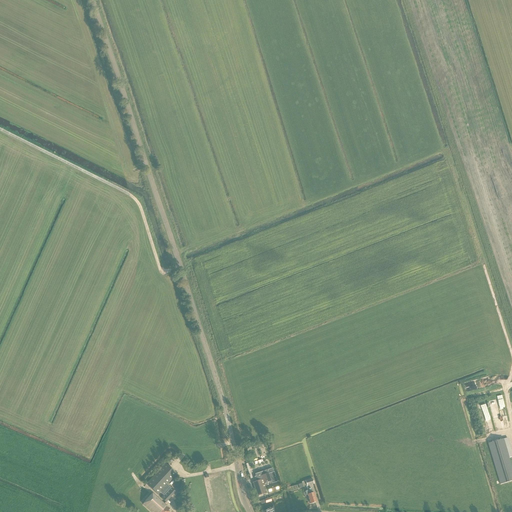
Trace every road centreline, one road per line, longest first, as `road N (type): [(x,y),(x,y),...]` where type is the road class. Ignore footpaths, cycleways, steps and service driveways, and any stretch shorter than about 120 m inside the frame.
road 1 (tertiary): [(248,511),(226,413),(92,0)]
road 2 (track): [(180,267),(161,270),(136,197),(0,129)]
